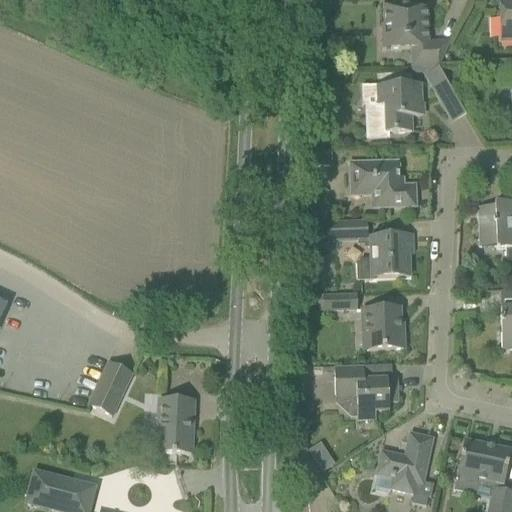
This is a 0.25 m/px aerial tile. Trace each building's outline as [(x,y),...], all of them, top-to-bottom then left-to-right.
[(511,1),(499,2),(500,44),(511,43),(511,1)] [(427,44),(427,10),(409,10),(409,6),(382,7),(383,26),(381,26),(381,27),(389,27),(389,51),(410,50),(411,69),(437,68),(440,61),(449,43),(427,44)] [(438,69),(429,74),(424,77),(438,102),(452,94),(438,69)] [(421,118),(421,112),(419,112),(418,106),(420,106),(420,86),(376,87),(377,106),(365,108),(366,141),(389,141),(388,135),(410,134),(410,118),(421,118)] [(312,154),(312,168),(313,168),(331,168),(330,154),(314,154),(312,154)] [(350,166),(351,188),(350,199),(372,198),(372,209),(413,208),(413,189),(398,189),(397,165),(350,166)] [(511,204),(493,205),(494,209),(477,209),(478,249),(495,249),(495,251),(505,250),(505,263),(511,262),(511,204)] [(325,226),(326,243),(362,242),(361,225),(325,226)] [(369,240),(370,261),(359,261),(359,264),(356,265),(357,282),(375,281),(374,280),(408,279),(407,256),(411,256),(411,238),(369,240)] [(356,296),(317,298),(317,313),(356,312),(356,296)] [(511,309),(499,310),(501,352),(511,351),(511,309)] [(398,311),(361,312),(363,352),(403,351),(402,332),(399,332),(398,311)] [(87,408),(111,419),(131,375),(108,364),(87,408)] [(363,382),(362,368),(333,369),(334,399),(355,398),(356,422),(375,422),(374,414),(388,414),(388,405),(397,405),(396,381),(376,382),(363,382)] [(193,402),(158,401),(155,455),(190,457),(193,402)] [(421,484),(431,442),(409,437),(404,460),(381,455),(376,476),(393,480),(390,491),(412,496),(410,506),(425,509),(427,499),(430,500),(432,487),(421,484)] [(511,493),(501,491),(510,453),(493,449),(493,451),(485,449),(485,448),(463,443),(454,484),(476,490),(477,482),(493,486),(487,511),(511,511),(511,510),(511,493)] [(81,511),(82,511),(60,506),(66,483),(34,475),(26,505),(54,511),(81,511)]
